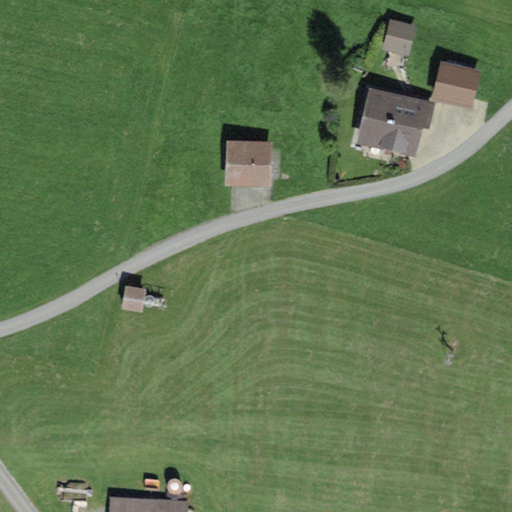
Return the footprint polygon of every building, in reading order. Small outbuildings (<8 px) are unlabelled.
[(416,30),(395,26),(391,46),(411,51),(416,30)] [(479,75),(445,66),(439,94),(472,102),(479,75)] [(428,108),(374,94),(363,138),(417,151),(428,108)] [(271,148),(233,146),(232,178),(270,180),(271,148)] [(151,293),(132,290),(129,307),(147,310),(151,293)]
